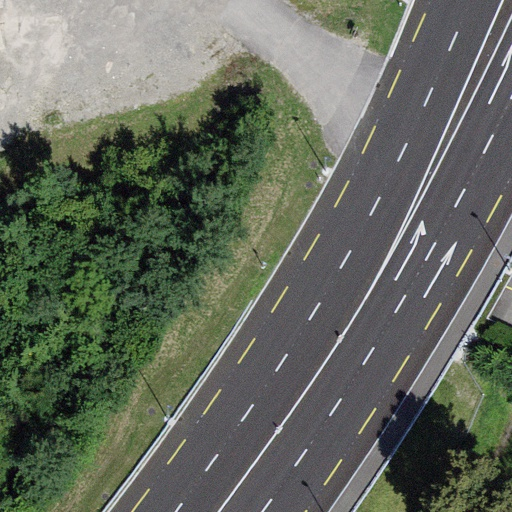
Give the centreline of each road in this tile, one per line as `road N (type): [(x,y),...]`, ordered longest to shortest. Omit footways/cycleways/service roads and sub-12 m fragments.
road 1 (primary): [(472,0),(398,167),(287,358),(177,511)]
road 2 (primary): [(263,511),(414,286),(511,103)]
